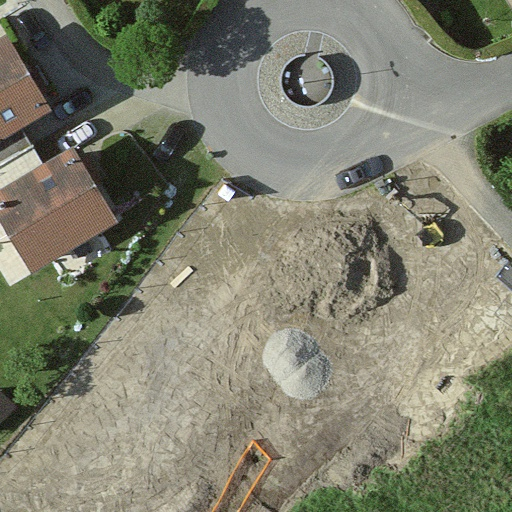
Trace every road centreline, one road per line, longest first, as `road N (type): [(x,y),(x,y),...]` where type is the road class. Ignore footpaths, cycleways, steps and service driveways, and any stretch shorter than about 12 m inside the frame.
road 1 (residential): [(218,71),(229,132),(275,174),(337,179),(389,144),(403,117)]
road 2 (residential): [(218,71),(118,99),(52,0)]
road 3 (residential): [(511,238),(403,117)]
